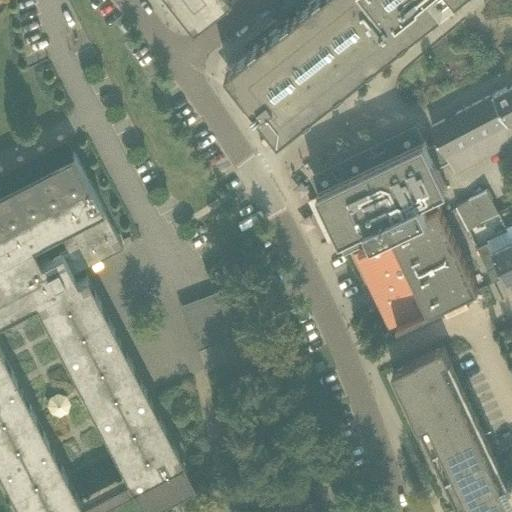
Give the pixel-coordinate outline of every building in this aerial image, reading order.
[(172,0),(191,23),(220,0),(172,0)] [(452,0),(313,0),(227,68),(281,136),(452,0)] [(511,83),(479,100),(504,147),(511,142),(511,83)] [(479,100),(432,125),(456,171),(504,147),(479,100)] [(353,248),(360,245),(441,207),(435,194),(448,187),(438,166),(450,160),(440,140),(428,146),(425,140),(421,141),(420,138),(417,135),(413,133),(409,133),(405,134),(401,136),(399,140),(398,144),(398,148),(400,152),(395,154),(392,147),(371,157),(374,164),(365,168),(365,167),(365,165),(364,162),(363,159),(360,157),(357,157),(354,157),(351,158),(348,160),(347,163),(347,167),(348,170),(350,172),(352,174),(341,180),(323,173),(319,183),(327,186),(318,190),(320,193),(309,198),(329,241),(340,235),(341,238),(356,231),(357,234),(348,238),(353,248)] [(0,471),(21,511),(86,511),(184,462),(86,274),(76,280),(73,273),(123,247),(72,149),(71,150),(80,167),(0,208),(0,471)] [(71,150),(0,187),(0,208),(80,167),(71,150)] [(481,221),(499,212),(487,189),(469,198),(481,221)] [(457,205),(469,228),(481,221),(469,198),(457,205)] [(399,326),(468,293),(479,288),(454,235),(441,207),(360,245),(379,284),(376,286),(386,307),(389,306),(399,326)] [(478,247),(488,270),(499,264),(508,282),(511,279),(511,238),(509,232),(478,247)] [(230,285),(213,292),(230,336),(247,328),(230,285)] [(418,358),(393,370),(456,504),(458,507),(458,508),(464,505),(466,511),(511,511),(511,479),(503,484),(445,361),(451,359),(451,358),(444,345),(418,357),(418,358)]
